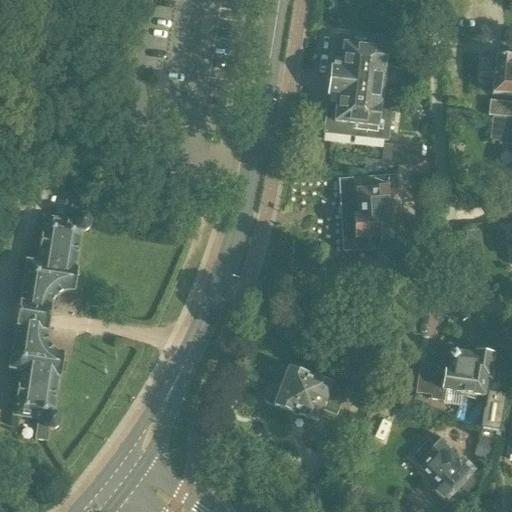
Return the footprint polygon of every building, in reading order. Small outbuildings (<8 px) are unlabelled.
[(331,69),(329,85),(381,91),(382,83),(406,86),(408,72),(384,69),(386,51),(347,46),(349,37),(335,35),(331,63),(334,63),(333,70),(331,69)] [(511,58),(495,58),(495,60),(478,59),(476,78),(493,80),(492,95),(511,96),(511,58)] [(327,104),(323,134),(387,142),(391,110),(393,98),(380,96),(381,91),(329,85),(328,97),(330,98),(329,104),(327,104)] [(511,118),(511,103),(490,101),(489,117),(511,118)] [(511,120),(492,119),(489,141),(511,148),(511,120)] [(423,163),(419,151),(383,145),(381,162),(366,160),(364,174),(379,173),(380,171),(403,168),(403,169),(418,165),(418,164),(423,163)] [(339,182),(342,254),(357,252),(379,251),(379,239),(386,239),(387,243),(402,242),(399,194),(398,176),(352,179),(352,180),(339,181),(339,182)] [(433,182),(421,182),(421,202),(433,202),(433,182)] [(91,223),(83,212),(84,205),(72,203),(69,222),(44,219),(38,264),(26,263),(18,318),(9,371),(21,372),(13,417),(38,421),(34,441),(47,443),(49,431),(53,432),(59,427),(60,421),(56,416),(52,415),(59,378),(60,378),(63,355),(53,351),(48,345),(47,335),(49,321),(51,306),(55,298),(64,292),(75,292),(78,270),(75,269),(80,233),(84,233),(90,229),(91,223)] [(496,220),(511,219),(511,207),(496,208),(496,220)] [(467,356),(463,356),(463,353),(459,347),(449,345),(442,349),(439,372),(435,371),(435,367),(419,364),(414,394),(430,397),(430,401),(442,403),(443,393),(483,399),(484,387),(489,388),(482,431),(500,434),(510,372),(496,370),(494,384),(490,384),(492,374),(490,374),(493,357),(487,351),(477,349),(477,350),(468,353),(467,356)] [(288,370),(279,367),(272,384),(270,385),(282,390),(283,388),(301,395),(301,393),(327,402),(332,387),(344,392),(348,384),(332,378),(329,385),(288,369),(288,370)] [(282,390),(270,385),(268,387),(263,398),(266,404),(274,407),(317,424),(320,417),(333,422),(344,392),(332,387),(327,402),(301,393),(301,395),(283,388),(282,390)] [(344,422),(339,433),(346,436),(351,425),(344,422)] [(441,442),(433,434),(410,459),(420,468),(419,469),(436,485),(431,491),(444,503),(442,506),(448,511),(461,511),(472,501),(463,493),(466,490),(469,493),(480,481),(472,473),(474,472),(466,464),(469,460),(464,455),(461,459),(441,441),(441,442)] [(498,446),(480,439),(474,455),(493,462),(498,446)]
